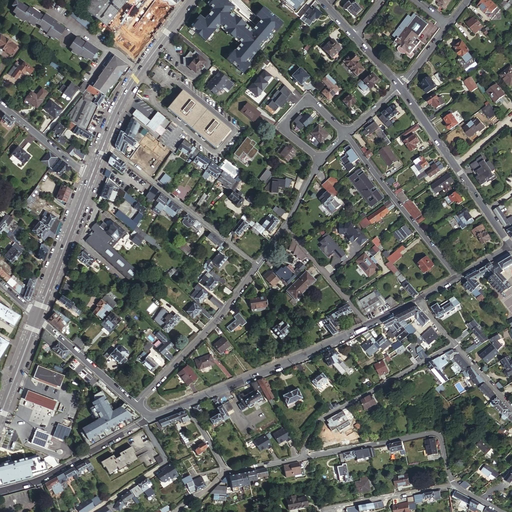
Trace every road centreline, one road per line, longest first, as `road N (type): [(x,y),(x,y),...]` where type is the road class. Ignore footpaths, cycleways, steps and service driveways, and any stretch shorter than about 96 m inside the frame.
road 1 (residential): [(186,404),(368,325)]
road 2 (unclassified): [(257,265),(104,143)]
road 3 (residential): [(454,345),(319,419),(301,456)]
road 4 (residential): [(301,456),(435,431),(452,485)]
road 5 (residential): [(134,405),(257,265)]
road 6 (residential): [(346,134),(457,278)]
road 7 (secondary): [(104,143),(125,95),(192,0)]
road 8 (residential): [(0,491),(37,481),(145,422)]
road 9 (secondary): [(35,316),(90,174)]
road 10 (residential): [(145,422),(167,459),(91,511)]
road 11 (residential): [(321,160),(285,126),(301,104),(316,103),(346,134)]
road 12 (unclassified): [(35,316),(134,405)]
road 13 (residential): [(285,226),(368,325)]
road 14 (residential): [(452,485),(326,508)]
